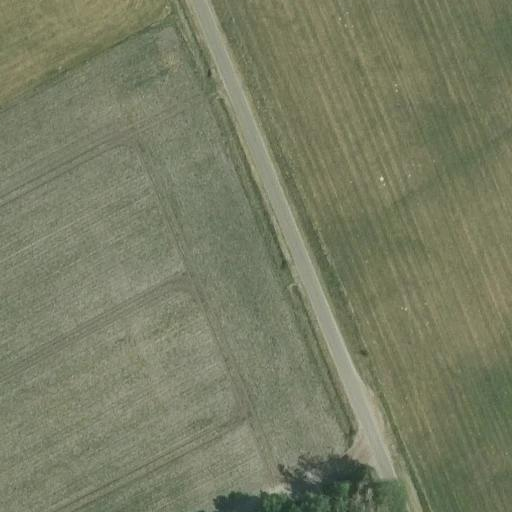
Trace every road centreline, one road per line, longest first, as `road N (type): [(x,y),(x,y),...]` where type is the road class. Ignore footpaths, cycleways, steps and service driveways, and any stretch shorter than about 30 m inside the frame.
road 1 (unclassified): [(401,511),(196,0)]
road 2 (track): [(248,511),(375,445)]
